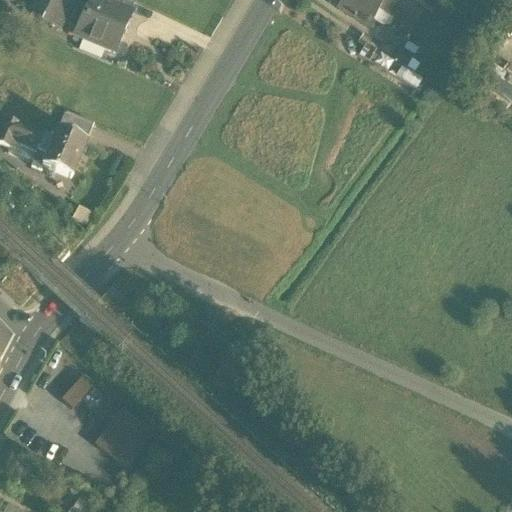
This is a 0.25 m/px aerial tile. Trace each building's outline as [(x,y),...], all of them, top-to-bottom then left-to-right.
[(43,19),(53,0),(36,0),(30,13),(43,19)] [(40,25),(60,33),(76,0),(53,0),(43,19),(40,25)] [(105,52),(114,56),(131,16),(129,15),(96,1),(94,0),(93,0),(87,12),(76,34),(73,39),(82,42),(105,52)] [(95,0),(96,1),(129,15),(133,4),(125,0),(95,0)] [(367,30),(380,10),(385,0),(343,0),(337,11),(367,30)] [(402,0),(385,0),(380,10),(396,20),(407,2),(402,0)] [(391,27),(406,36),(421,12),(407,2),(396,20),(391,27)] [(76,34),(87,12),(77,7),(65,29),(76,34)] [(105,52),(82,42),(77,53),(100,63),(105,52)] [(395,62),(408,69),(413,59),(400,52),(395,62)] [(57,132),(86,145),(93,126),(65,115),(57,132)] [(36,154),(45,159),(53,141),(5,120),(0,132),(0,147),(8,151),(11,144),(36,154)] [(50,173),(70,181),(86,145),(57,132),(53,141),(45,159),(41,169),(50,173)] [(36,154),(11,144),(8,151),(7,154),(32,165),(36,154)] [(45,159),(36,154),(32,165),(29,171),(47,179),(50,173),(41,169),(45,159)] [(72,221),(86,230),(93,217),(78,210),(72,221)] [(72,411),(92,388),(82,379),(61,402),(72,411)] [(93,448),(127,474),(154,440),(122,409),(93,448)]
